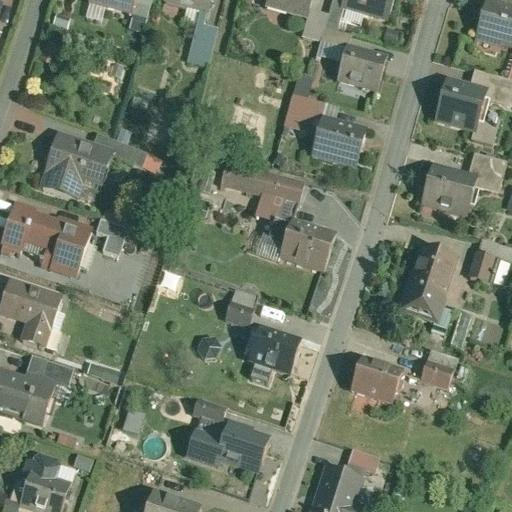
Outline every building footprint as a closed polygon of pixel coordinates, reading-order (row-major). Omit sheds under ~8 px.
[(91,0),(90,5),(132,17),(136,0),(91,0)] [(155,0),(153,0),(136,0),(132,17),(134,18),(149,22),(155,0)] [(213,0),(168,0),(166,10),(201,19),(208,21),(213,0)] [(314,0),(269,0),(268,5),(266,10),(308,22),(312,11),(314,0)] [(335,0),(331,16),(327,29),(338,32),(345,10),(342,9),(345,0),(335,0)] [(345,0),(342,9),(345,10),(389,23),(395,0),(345,0)] [(511,7),(489,1),(478,41),(511,51),(511,7)] [(331,16),(312,11),(308,22),(304,37),(323,43),(327,29),(331,16)] [(149,22),(134,18),(130,32),(147,37),(151,22),(149,22)] [(208,21),(201,19),(198,31),(205,33),(206,27),(208,21)] [(222,31),(206,27),(205,33),(197,67),(212,70),(222,31)] [(338,32),(327,29),(323,43),(348,50),(349,47),(350,47),(353,36),(338,32)] [(49,42),(41,64),(57,70),(65,48),(49,42)] [(350,47),(349,47),(348,50),(339,83),(378,94),(389,58),(350,47)] [(511,83),(477,74),(473,86),(490,91),(487,103),(511,110),(511,108),(511,83)] [(437,125),(477,136),(487,103),(490,91),(473,86),(449,79),(437,125)] [(317,120),(323,122),(324,119),(328,106),(296,97),(287,128),(312,136),(317,120)] [(343,111),(328,106),(324,119),(339,123),(343,111)] [(339,123),(324,119),(323,122),(312,160),(356,173),(368,132),(339,123)] [(171,129),(161,125),(157,137),(167,141),(171,129)] [(96,146),(59,134),(41,191),(81,203),(86,186),(104,192),(114,161),(117,153),(96,146)] [(150,158),(100,138),(96,146),(117,153),(114,161),(144,173),(150,158)] [(477,156),(471,176),(481,179),(477,190),(501,197),(511,166),(477,156)] [(165,164),(150,158),(144,173),(159,180),(165,164)] [(224,189),(263,198),(256,220),(277,227),(284,203),(300,207),(305,183),(230,165),(224,189)] [(423,210),(468,223),(477,190),(481,179),(471,176),(436,166),(423,210)] [(39,211),(18,204),(2,248),(25,256),(29,245),(57,255),(50,272),(76,281),(94,231),(60,219),(59,223),(38,215),(39,211)] [(104,223),(126,231),(129,222),(107,214),(104,223)] [(126,231),(104,223),(99,236),(112,240),(107,254),(120,259),(130,233),(126,231)] [(338,238),(295,224),(282,264),(324,278),(338,238)] [(480,256),(499,261),(511,265),(511,251),(484,243),(480,256)] [(440,327),(460,262),(423,251),(416,275),(413,274),(400,315),(440,327)] [(480,256),(478,255),(471,280),(491,286),(499,261),(480,256)] [(0,319),(26,328),(24,345),(50,349),(52,336),(54,337),(66,298),(12,281),(0,319)] [(234,305),(235,306),(256,313),(260,300),(239,292),(234,305)] [(229,323),(251,331),(257,313),(256,313),(235,306),(229,323)] [(301,342),(263,330),(251,366),(289,379),(301,342)] [(434,353),(423,383),(449,392),(460,362),(434,353)] [(35,359),(27,380),(58,390),(55,396),(67,400),(76,373),(35,359)] [(364,359),(352,395),(393,408),(404,372),(364,359)] [(98,364),(94,377),(114,383),(118,368),(109,365),(108,368),(98,364)] [(0,370),(0,415),(44,430),(55,396),(58,390),(27,380),(0,370)] [(224,427),(230,410),(201,400),(195,418),(224,427)] [(133,413),(129,433),(145,437),(150,417),(133,413)] [(257,432),(233,424),(228,442),(223,457),(225,458),(243,464),(241,470),(261,477),(273,440),(256,434),(257,432)] [(223,457),(228,442),(199,433),(191,458),(222,468),(225,458),(223,457)] [(79,441),(65,435),(61,445),(76,451),(79,441)] [(355,453),(351,466),(377,474),(381,461),(355,453)] [(367,482),(327,469),(313,511),(364,511),(365,508),(359,506),(367,482)] [(23,508),(34,511),(64,511),(74,485),(63,481),(64,477),(55,474),(54,478),(35,471),(21,507),(23,508)] [(149,511),(155,495),(143,490),(135,511),(149,511)] [(204,511),(205,510),(156,492),(155,495),(149,511),(204,511)]
